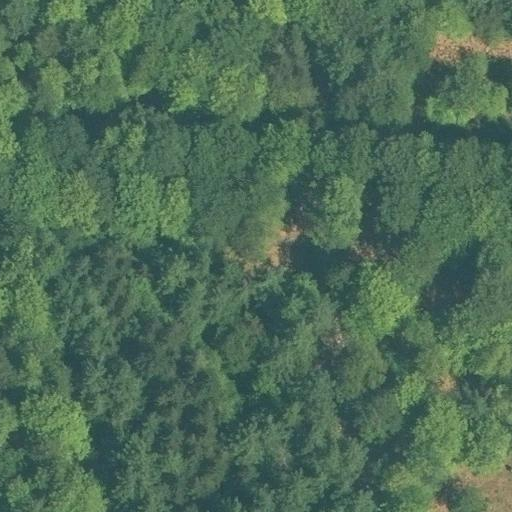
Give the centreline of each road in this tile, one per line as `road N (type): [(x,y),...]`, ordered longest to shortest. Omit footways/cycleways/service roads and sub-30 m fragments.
road 1 (tertiary): [(0,185),(511,217)]
road 2 (track): [(380,511),(310,203)]
